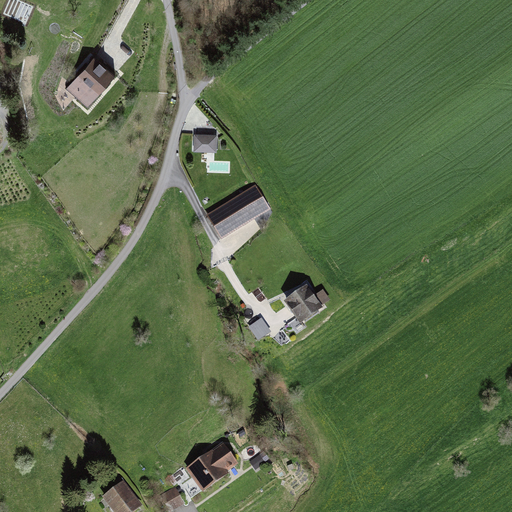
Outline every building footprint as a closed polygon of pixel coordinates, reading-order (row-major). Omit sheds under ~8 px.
[(117,72),(93,53),(72,80),(96,98),(117,72)] [(215,135),(194,135),(194,151),(215,151),(215,135)] [(268,208),(255,188),(208,217),(221,238),(268,208)] [(320,308),(305,287),(284,301),(299,323),(320,308)] [(263,320),(249,327),(257,342),(271,335),(263,320)] [(222,444),(184,471),(201,495),(228,476),(226,473),(237,466),(222,444)] [(109,511),(137,511),(142,509),(122,483),(100,499),(109,511)] [(169,511),(172,511),(185,505),(174,488),(160,496),(169,511)]
